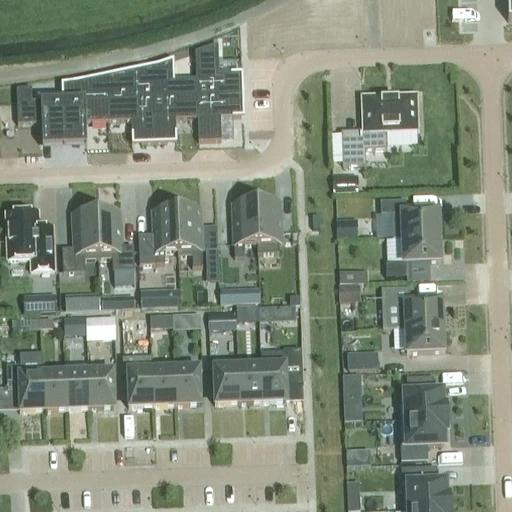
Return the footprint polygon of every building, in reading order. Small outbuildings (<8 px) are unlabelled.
[(239,85),(239,76),(218,77),(217,48),(194,55),(195,82),(196,82),(197,100),(242,98),(242,85),(239,85)] [(196,82),(195,82),(173,83),(173,62),(157,68),(148,69),(149,74),(134,75),(133,75),(134,102),(152,101),(197,100),(196,82)] [(133,75),(134,75),(134,72),(111,78),(111,82),(96,83),(96,81),(77,85),(60,87),(61,104),(62,104),(62,105),(107,103),(134,102),(133,75)] [(62,105),(62,104),(61,104),(31,105),(31,91),(16,93),(17,129),(40,128),(41,149),(64,149),(62,105)] [(220,121),(241,120),(240,111),(243,111),(242,98),(197,100),(197,122),(197,146),(221,145),(220,121)] [(339,136),(340,170),(363,169),(363,155),(385,153),(384,137),(416,135),(414,99),(359,101),(361,135),(339,136)] [(176,144),(175,123),(197,122),(197,100),(152,101),(153,147),(167,147),(166,144),(176,144)] [(140,145),(140,148),(153,147),(152,101),(134,102),(107,103),(108,125),(130,124),(131,145),(140,145)] [(85,126),(108,125),(107,103),(62,105),(64,149),(86,148),(85,126)] [(358,195),(357,179),(332,180),(333,196),(358,195)] [(391,244),(400,244),(437,242),(436,216),(404,218),(403,205),(378,206),(379,219),(390,218),(391,244)] [(279,207),(256,208),(257,248),(256,248),(257,258),(279,257),(278,248),(281,248),(279,207)] [(243,249),(256,248),(257,248),(256,208),(232,209),(233,250),(234,250),(234,253),(233,253),(234,262),(244,261),(243,249)] [(192,272),(202,272),(201,258),(199,258),(199,255),(201,255),(200,214),(176,215),(177,255),(176,256),(177,260),(191,260),(192,272)] [(177,255),(176,215),(152,216),(153,256),(154,256),(154,259),(153,259),(154,269),(164,268),(163,256),(176,256),(177,255)] [(120,217),(96,218),(98,263),(111,263),(112,275),(134,274),(133,250),(121,251),(120,217)] [(29,277),(53,276),(51,232),(37,233),(36,218),(4,219),(6,266),(29,265),(29,277)] [(98,263),(96,218),(72,219),(73,253),(61,253),(62,277),(84,276),(84,264),(98,263)] [(357,242),(356,224),(335,225),(336,243),(357,242)] [(437,242),(400,244),(401,268),(438,266),(437,242)] [(353,288),(353,276),(338,276),(338,289),(353,288)] [(359,306),(359,289),(338,290),(338,307),(359,306)] [(239,293),(220,294),(220,308),(240,308),(239,293)] [(159,296),(140,297),(140,311),(159,311),(159,296)] [(134,300),(102,301),(102,313),(134,312),(134,300)] [(290,301),(290,311),(300,310),(300,300),(290,301)] [(56,317),(55,301),(33,302),(33,317),(56,317)] [(97,312),(97,301),(63,302),(64,313),(97,312)] [(394,334),(404,334),(440,332),(439,307),(393,309),(394,334)] [(246,326),(257,325),(257,316),(246,316),(246,326)] [(200,327),(200,318),(188,318),(188,328),(200,327)] [(209,335),(222,334),(221,318),(208,319),(209,335)] [(148,329),(148,320),(137,320),(137,329),(148,329)] [(148,320),(148,329),(161,329),(161,320),(148,320)] [(85,332),(85,322),(74,323),(74,332),(85,332)] [(85,322),(85,332),(85,345),(114,344),(114,322),(98,322),(85,322)] [(28,334),(39,334),(39,326),(39,324),(28,325),(28,334)] [(39,326),(39,334),(53,333),(52,324),(39,324),(39,326)] [(440,332),(404,334),(405,358),(441,356),(440,332)] [(282,355),(283,371),(259,372),(261,408),(284,407),(284,391),(301,391),(300,354),(282,355)] [(347,375),(378,374),(377,357),(347,358),(347,375)] [(43,417),(41,376),(19,377),(19,370),(5,371),(6,396),(18,396),(19,416),(18,416),(18,417),(43,417)] [(238,409),(261,408),(259,372),(236,373),(238,409)] [(238,409),(236,373),(213,374),(214,409),(213,409),(213,410),(238,409)] [(173,375),(174,411),(198,410),(197,374),(173,375)] [(152,412),(174,411),(173,375),(150,376),(152,412)] [(41,376),(43,417),(65,416),(64,380),(42,380),(42,376),(41,376)] [(152,412),(150,376),(127,377),(128,412),(127,412),(127,413),(152,412)] [(343,424),(361,423),(359,377),(341,378),(343,424)] [(87,379),(88,415),(112,414),(111,378),(87,379)] [(64,380),(65,416),(88,415),(87,379),(64,380)] [(399,398),(400,424),(445,423),(444,410),(441,410),(441,396),(432,397),(431,382),(407,383),(407,397),(399,398)] [(445,423),(400,424),(401,465),(426,464),(425,450),(443,449),(442,435),(445,435),(445,423)] [(447,511),(447,500),(444,500),(444,486),(435,487),(435,472),(401,473),(402,511),(447,511)]
